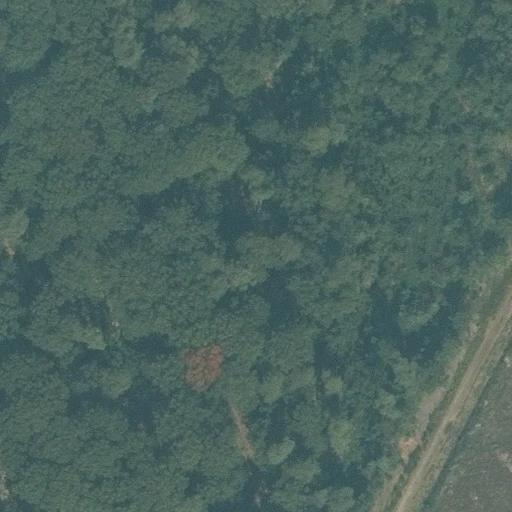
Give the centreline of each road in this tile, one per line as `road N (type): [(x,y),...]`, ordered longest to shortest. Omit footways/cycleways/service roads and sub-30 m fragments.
road 1 (track): [(41,0),(247,511)]
road 2 (track): [(511,308),(405,511)]
